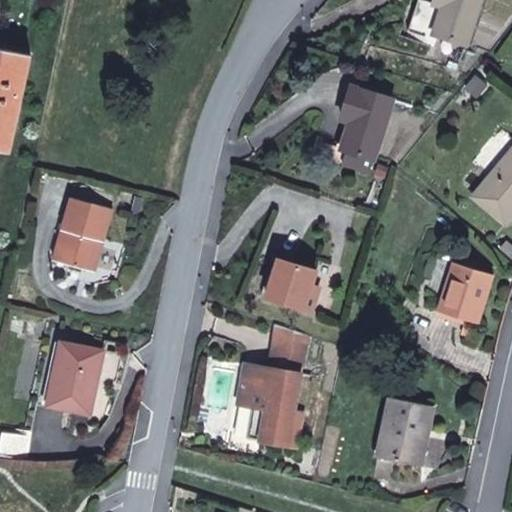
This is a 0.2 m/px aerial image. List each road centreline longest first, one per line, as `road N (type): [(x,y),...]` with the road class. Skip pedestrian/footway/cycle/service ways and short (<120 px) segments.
road 1 (residential): [(145,511),(218,116),(291,0)]
road 2 (residential): [(511,392),(489,511)]
